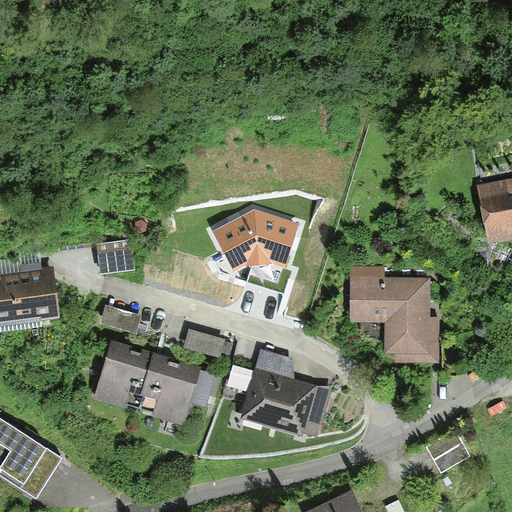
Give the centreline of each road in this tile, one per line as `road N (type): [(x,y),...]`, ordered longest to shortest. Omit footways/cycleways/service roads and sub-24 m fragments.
road 1 (residential): [(388,439),(372,396),(321,352),(282,333),(73,277)]
road 2 (residential): [(132,511),(269,481),(388,439)]
road 3 (residential): [(388,439),(511,366)]
